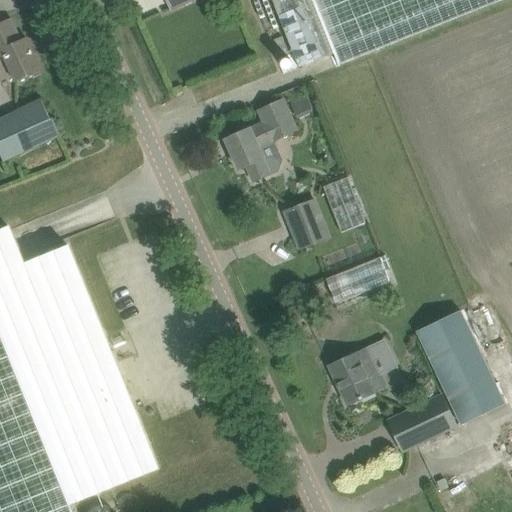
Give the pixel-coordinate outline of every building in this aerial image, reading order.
[(272,0),(293,49),(300,68),(331,55),(336,66),(501,0),(272,0)] [(0,56),(3,55),(15,83),(42,71),(27,38),(22,40),(12,18),(0,23),(0,56)] [(310,97),(296,103),(300,115),(315,110),(310,97)] [(41,145),(59,136),(42,100),(0,119),(0,160),(1,163),(41,145)] [(240,170),(247,167),(254,182),(271,175),(264,159),(259,149),(298,132),(283,100),(260,111),(260,112),(264,110),(269,121),(251,129),(227,140),(240,170)] [(300,250),(331,238),(317,200),(285,212),(300,250)] [(0,511),(69,511),(67,506),(157,469),(67,245),(22,263),(7,226),(0,228),(0,511)] [(338,305),(396,282),(386,256),(327,279),(338,305)] [(291,309),(297,322),(306,318),(301,305),(291,309)] [(462,311),(417,332),(463,428),(508,406),(483,355),(462,311)] [(376,368),(368,349),(331,366),(349,405),(376,393),(366,372),(376,368)] [(429,439),(457,426),(443,395),(415,409),(429,439)]
